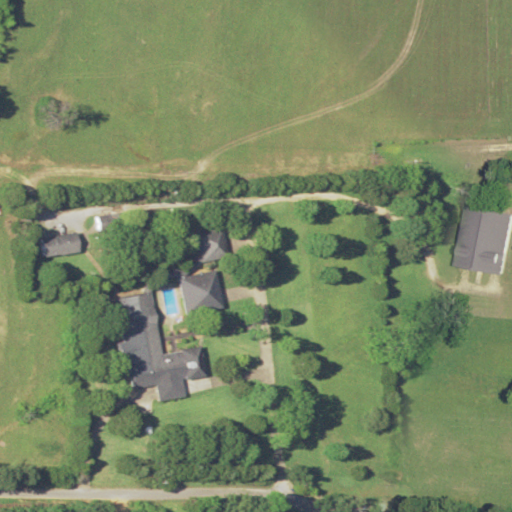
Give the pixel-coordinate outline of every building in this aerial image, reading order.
[(506,272),(511,240),(511,210),(470,203),(460,264),(506,272)] [(219,256),(215,227),(188,231),(192,260),(219,256)] [(32,236),(34,255),(70,252),(68,233),(32,236)] [(214,307),(208,269),(170,275),(177,314),(214,307)] [(152,352),(143,292),(108,297),(115,342),(109,342),(111,357),(119,356),(123,387),(148,383),(150,400),(177,396),(175,378),(197,374),(192,346),(152,352)]
